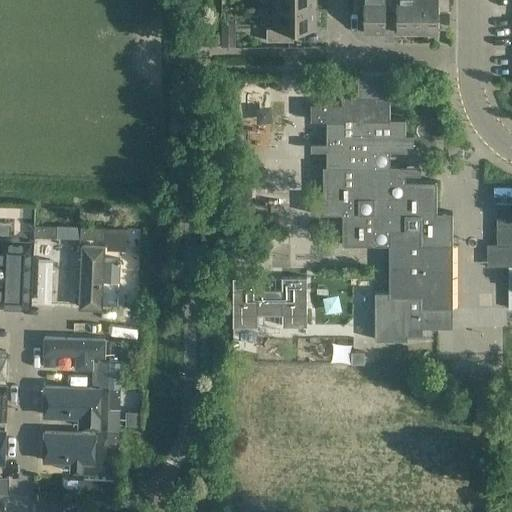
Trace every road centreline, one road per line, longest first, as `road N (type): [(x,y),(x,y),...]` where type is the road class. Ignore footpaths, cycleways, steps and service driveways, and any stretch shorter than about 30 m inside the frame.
road 1 (residential): [(18,511),(21,317)]
road 2 (residential): [(464,51),(336,51),(336,0)]
